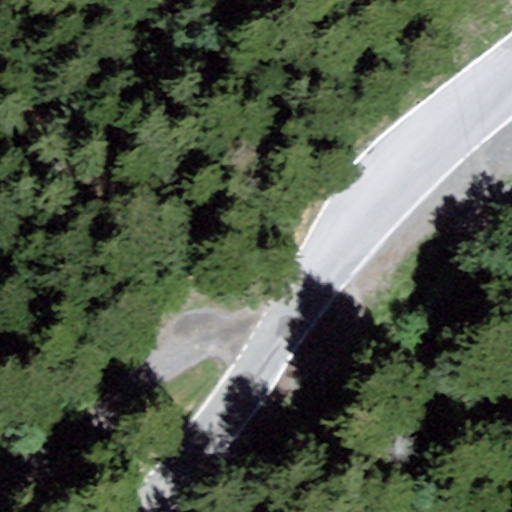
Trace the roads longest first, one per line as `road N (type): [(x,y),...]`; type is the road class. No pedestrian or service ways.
road 1 (unclassified): [(134,511),(275,344),(394,182),(511,76)]
road 2 (track): [(0,477),(188,347),(275,344)]
